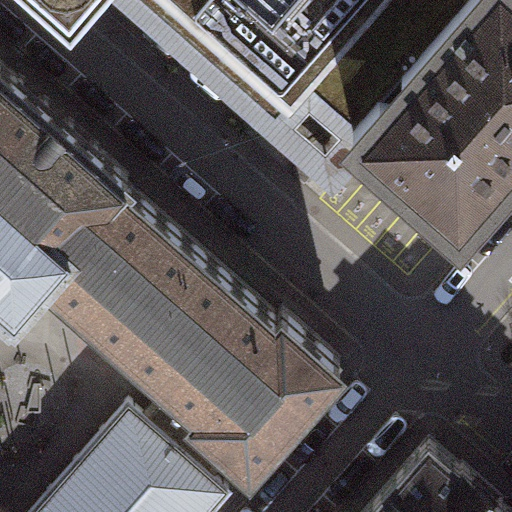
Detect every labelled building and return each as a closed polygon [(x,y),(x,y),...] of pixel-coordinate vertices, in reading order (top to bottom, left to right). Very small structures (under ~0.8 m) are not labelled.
[(276,120),(139,0),(116,0),(334,191),(376,143),(345,117),(398,63),(408,51),(415,38),(420,24),(423,8),(413,0),(381,0),(309,82),(276,120)] [(139,0),(276,120),(309,82),(381,0),(413,0),(423,8),(420,24),(415,38),(408,51),(398,63),(406,67),(464,0),(139,0)] [(398,63),(345,117),(376,143),(462,217),(511,160),(511,0),(464,0),(406,67),(398,63)] [(176,383),(150,412),(210,464),(229,442),(249,459),(341,356),(283,303),(277,310),(125,176),(131,170),(0,56),(0,294),(10,304),(12,301),(17,305),(25,296),(23,294),(45,269),(176,383)] [(204,511),(230,482),(210,464),(150,412),(129,394),(25,511),(204,511)] [(511,511),(511,507),(427,434),(358,511),(511,511)]
